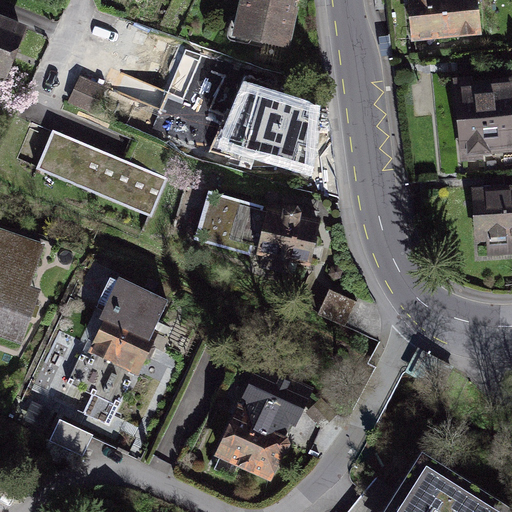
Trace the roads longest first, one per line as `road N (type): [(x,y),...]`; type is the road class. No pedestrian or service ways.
road 1 (residential): [(421,304),(398,273),(381,227),(350,0)]
road 2 (residential): [(421,304),(353,437),(289,511)]
road 3 (residential): [(215,511),(135,474),(92,471),(28,511)]
